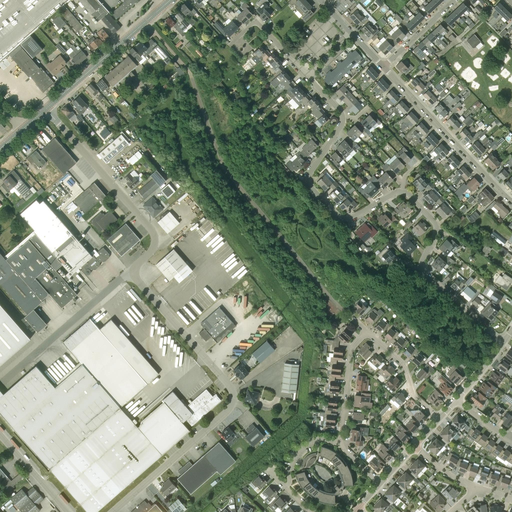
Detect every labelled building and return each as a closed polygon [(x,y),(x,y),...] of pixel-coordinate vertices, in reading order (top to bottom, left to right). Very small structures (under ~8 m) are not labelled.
[(101,19),(114,33),(120,28),(108,13),(96,0),(78,0),(91,15),(95,11),(102,18),(101,19)] [(123,0),(125,2),(111,13),(116,19),(138,0),(123,0)] [(194,0),(197,2),(195,4),(199,9),(204,4),(201,2),(203,0),(194,0)] [(290,0),(288,2),(292,6),(294,4),(296,7),(295,8),(297,10),(307,2),(305,0),(290,0)] [(432,0),(428,4),(433,9),(438,5),(432,0)] [(264,2),(257,9),(262,14),(264,13),(264,12),(266,14),(265,14),(268,17),(273,12),(269,8),(269,7),(264,2)] [(307,2),(297,10),(302,16),(301,16),(305,21),(313,13),(309,9),(312,7),(307,2)] [(245,3),(241,7),(244,10),(241,12),(248,19),(253,15),(252,14),(248,10),(250,8),(245,3)] [(463,3),(459,7),(464,12),(466,10),(469,13),(470,12),(471,11),(463,3)] [(494,12),(492,15),(494,17),(496,14),(498,12),(503,7),(499,3),(494,8),(496,10),(494,12)] [(184,4),(179,8),(181,10),(180,11),(179,12),(184,17),(186,15),(189,13),(191,15),(192,16),(194,15),(191,11),(184,4)] [(423,4),(421,6),(428,14),(433,9),(428,4),(425,7),(423,4)] [(352,14),(349,16),(353,21),(362,13),(356,6),(350,11),(350,12),(351,11),(353,13),(352,14)] [(477,6),(474,9),(480,16),(483,12),(481,10),(477,6)] [(459,7),(454,12),(459,17),(459,16),(461,15),(464,12),(459,7)] [(503,7),(498,12),(499,12),(503,17),(508,12),(503,7)] [(77,32),(83,27),(67,9),(61,14),(77,32)] [(417,14),(415,17),(419,22),(424,17),(417,10),(415,12),(417,14)] [(227,12),(225,14),(229,19),(231,21),(231,20),(234,18),(229,13),(227,11),(227,12)] [(232,11),(229,13),(234,18),(236,16),(237,17),(242,22),(243,24),(248,19),(241,12),(239,14),(238,14),(236,12),(234,13),(232,11)] [(179,12),(175,16),(179,20),(175,23),(183,32),(186,29),(186,28),(189,26),(183,19),(185,18),(184,17),(179,12)] [(454,12),(449,16),(454,22),(454,21),(459,17),(454,12)] [(511,16),(508,12),(503,17),(508,21),(511,16)] [(362,13),(353,21),(357,25),(361,21),(363,23),(367,19),(362,13)] [(395,15),(393,16),(397,21),(400,23),(402,21),(396,14),(395,15)] [(59,15),(58,16),(53,20),(53,21),(59,28),(60,30),(66,24),(59,15)] [(410,17),(408,19),(410,21),(415,26),(419,22),(415,17),(413,15),(410,17)] [(449,16),(444,21),(452,29),(454,27),(454,26),(451,24),(454,22),(449,16)] [(170,17),(165,21),(171,28),(173,26),(180,34),(183,37),(186,34),(184,33),(183,32),(175,23),(170,17)] [(315,24),(328,29),(329,27),(330,27),(331,23),(318,17),(315,24)] [(229,19),(225,22),(227,25),(233,33),(239,28),(237,26),(231,20),(231,21),(229,19)] [(365,25),(361,29),(365,33),(372,27),(373,25),(367,19),(363,23),(365,25)] [(217,21),(214,24),(223,34),(225,32),(227,34),(229,37),(233,33),(227,25),(223,28),(217,21)] [(410,21),(405,26),(410,31),(415,26),(410,21)] [(505,23),(499,29),(501,31),(507,25),(505,23)] [(440,24),(436,29),(441,34),(443,32),(445,34),(446,35),(448,32),(440,24)] [(372,27),(365,33),(368,37),(372,34),(375,36),(376,35),(379,31),(377,29),(377,27),(375,25),(373,25),(372,27)] [(399,29),(395,32),(401,39),(405,35),(403,32),(402,31),(404,30),(405,31),(405,30),(400,25),(397,27),(399,29)] [(436,29),(431,33),(436,38),(438,40),(444,47),(445,48),(447,46),(446,45),(441,40),(440,39),(443,36),(441,34),(436,29)] [(100,31),(97,34),(104,42),(104,41),(105,42),(107,40),(107,39),(109,37),(103,30),(101,32),(100,31)] [(389,34),(387,36),(391,41),(393,39),(397,43),(401,39),(395,32),(391,36),(389,34)] [(431,33),(427,37),(432,43),(436,38),(431,33)] [(470,38),(466,41),(471,46),(471,48),(472,48),(473,49),(474,48),(476,48),(476,46),(480,42),(481,42),(478,39),(474,34),(470,38)] [(33,58),(43,50),(31,36),(21,44),(33,58)] [(386,40),(382,44),(389,51),(393,47),(389,43),(391,41),(387,36),(385,39),(386,40)] [(95,40),(93,37),(88,41),(90,44),(95,49),(103,43),(99,39),(97,38),(95,40)] [(427,37),(422,42),(427,47),(429,49),(431,52),(433,50),(431,47),(429,45),(432,43),(427,37)] [(167,57),(154,42),(152,39),(145,46),(140,41),(134,46),(144,57),(145,58),(154,50),(163,60),(167,57)] [(438,40),(435,42),(439,46),(438,46),(442,50),(445,48),(444,47),(438,40)] [(422,42),(417,46),(422,52),(427,47),(422,42)] [(63,55),(67,52),(59,43),(56,46),(63,55)] [(382,44),(378,48),(383,53),(385,55),(389,51),(382,44)] [(40,68),(22,48),(19,45),(9,54),(29,77),(30,76),(43,91),(54,82),(41,67),(40,68)] [(70,47),(73,51),(82,61),(87,56),(80,48),(78,50),(73,45),(70,47)] [(261,46),(254,53),(259,58),(260,56),(262,59),(269,53),(266,50),(265,51),(264,50),(261,46)] [(417,46),(413,51),(421,60),(426,56),(422,52),(417,46)] [(139,55),(132,48),(131,49),(129,50),(128,51),(139,62),(143,59),(139,55)] [(77,65),(82,61),(73,51),(69,55),(77,65)] [(355,51),(351,54),(353,56),(352,57),(357,63),(360,60),(361,61),(363,59),(362,58),(355,51)] [(269,53),(262,59),(266,63),(268,62),(271,64),(277,58),(275,56),(273,53),(271,55),(269,53)] [(349,57),(344,60),(350,66),(352,64),(353,66),(357,63),(352,57),(353,56),(351,54),(350,53),(347,55),(349,57)] [(501,58),(505,63),(511,58),(506,53),(501,58)] [(55,75),(60,70),(59,69),(67,63),(60,55),(51,64),(51,65),(48,67),(55,75)] [(113,86),(137,65),(129,56),(105,77),(113,86)] [(277,58),(271,64),(273,67),(271,69),(275,73),(282,67),(280,65),(282,63),(279,60),(277,58)] [(339,63),(337,65),(338,66),(340,68),(341,67),(346,72),(349,69),(348,68),(350,66),(344,60),(340,64),(339,63)] [(401,61),(396,66),(404,76),(413,67),(410,64),(408,66),(407,67),(401,61)] [(338,66),(334,70),(339,75),(341,73),(343,75),(346,72),(341,67),(340,68),(338,66)] [(277,77),(273,80),(277,85),(280,83),(281,82),(288,76),(285,72),(283,71),(284,69),(282,67),(275,73),(274,75),(275,75),(276,74),(278,76),(277,77)] [(370,67),(365,72),(369,76),(374,71),(370,67)] [(326,74),(326,75),(328,76),(330,78),(331,77),(336,82),(339,79),(337,77),(339,75),(334,70),(330,74),(329,72),(326,74)] [(374,71),(369,76),(373,80),(378,75),(374,71)] [(148,92),(157,84),(148,74),(145,77),(152,84),(146,89),(148,92)] [(416,77),(411,83),(415,87),(425,78),(427,76),(425,74),(421,78),(420,77),(418,79),(416,77)] [(281,82),(280,83),(280,84),(284,88),(286,90),(294,83),(291,81),(292,80),(288,76),(281,82)] [(328,76),(324,80),(330,87),(331,87),(336,82),(331,77),(330,78),(328,76)] [(381,78),(376,83),(380,87),(385,83),(381,78)] [(425,78),(415,87),(419,92),(420,92),(425,86),(423,85),(425,83),(424,82),(426,80),(425,78)] [(105,93),(107,91),(106,90),(109,88),(107,86),(102,79),(97,84),(105,93)] [(343,85),(335,93),(338,96),(339,97),(342,95),(343,96),(348,91),(345,87),(346,86),(348,84),(347,82),(344,85),(343,86),(343,85)] [(294,83),(286,90),(288,93),(289,93),(287,94),(292,99),(293,98),(295,96),(301,90),(300,89),(298,87),(297,85),(296,86),(294,83)] [(378,89),(375,92),(377,94),(380,91),(381,93),(382,93),(389,87),(385,83),(380,87),(378,89)] [(99,92),(91,84),(90,84),(89,85),(89,86),(87,87),(95,96),(99,92)] [(423,95),(427,100),(441,87),(441,86),(439,84),(434,88),(430,92),(428,90),(423,95)] [(441,87),(427,100),(431,105),(437,99),(435,97),(444,89),(443,89),(441,87)] [(293,98),(292,99),(299,106),(302,102),(309,96),(307,94),(306,95),(304,93),(301,90),(295,96),(293,98)] [(391,90),(386,95),(390,100),(395,95),(391,90)] [(339,97),(338,98),(340,100),(341,99),(342,100),(345,103),(351,97),(350,96),(351,94),(348,91),(343,96),(342,95),(339,97)] [(385,104),(382,106),(384,108),(390,103),(392,106),(394,104),(399,99),(395,95),(390,100),(388,101),(385,104)] [(440,103),(435,108),(439,113),(453,100),(453,99),(449,95),(445,98),(440,103)] [(126,104),(124,101),(125,101),(121,96),(117,100),(120,104),(122,103),(124,106),(126,104)] [(309,96),(302,102),(307,107),(309,105),(311,108),(318,102),(316,100),(313,97),(311,99),(309,96)] [(85,109),(88,107),(79,97),(73,103),(79,110),(83,107),(85,109)] [(351,97),(345,103),(348,106),(349,107),(348,109),(349,111),(351,109),(353,107),(352,106),(358,101),(355,98),(353,99),(351,97)] [(453,100),(439,113),(443,117),(449,112),(449,111),(451,110),(453,112),(456,108),(459,106),(461,104),(459,102),(452,108),(450,107),(455,102),(453,100)] [(353,107),(351,109),(352,110),(355,114),(363,106),(361,105),(358,101),(352,106),(353,107)] [(389,116),(389,117),(389,118),(390,119),(391,118),(396,114),(398,112),(400,110),(405,105),(401,101),(394,108),(396,110),(393,112),(393,113),(389,116)] [(318,102),(311,108),(314,111),(312,112),(316,117),(318,115),(323,111),(321,108),(322,107),(319,104),(320,103),(318,102)] [(405,105),(400,110),(402,112),(404,114),(409,109),(405,105)] [(72,112),(66,106),(62,110),(67,116),(69,119),(75,115),(72,112)] [(256,108),(251,112),(255,116),(260,113),(256,108)] [(318,115),(316,117),(318,119),(317,120),(322,125),(329,119),(326,116),(324,114),(325,113),(323,111),(318,115)] [(405,117),(403,119),(407,123),(414,116),(411,112),(405,117)] [(455,114),(447,121),(451,126),(459,118),(455,114)] [(369,115),(365,119),(373,127),(377,123),(379,125),(381,123),(376,118),(374,120),(370,115),(369,115)] [(407,123),(405,125),(407,127),(409,125),(410,127),(413,125),(419,120),(414,116),(407,123)] [(459,118),(451,126),(455,130),(461,125),(463,123),(463,122),(465,124),(471,119),(470,118),(468,116),(465,119),(462,122),(459,118)] [(365,119),(361,123),(365,128),(363,130),(368,135),(369,136),(371,134),(370,133),(370,132),(368,131),(373,127),(365,119)] [(421,123),(415,128),(419,132),(424,127),(421,123)] [(465,128),(459,134),(463,138),(474,128),(472,126),(472,125),(467,130),(465,128)] [(355,126),(351,130),(358,137),(359,136),(361,137),(363,137),(364,136),(366,137),(368,135),(363,130),(361,132),(355,126)] [(417,133),(415,135),(417,137),(419,135),(420,137),(421,137),(423,136),(429,131),(424,127),(419,132),(417,133)] [(104,139),(111,133),(107,128),(100,134),(104,139)] [(474,128),(463,138),(467,143),(469,141),(473,137),(475,139),(480,134),(478,132),(475,134),(473,133),(476,130),(474,128)] [(477,141),(471,146),(475,151),(488,139),(486,137),(484,138),(481,141),(479,139),(484,134),(487,131),(486,129),(483,131),(482,132),(480,134),(475,139),(477,141)] [(351,130),(346,133),(354,141),(358,137),(351,130)] [(431,133),(425,138),(429,142),(435,138),(431,133)] [(107,163),(130,143),(122,134),(99,154),(107,163)] [(311,139),(306,144),(312,150),(318,145),(317,145),(316,143),(318,141),(312,135),(309,137),(311,139)] [(45,155),(49,160),(63,175),(77,163),(55,138),(41,150),(42,152),(45,155)] [(435,138),(429,142),(433,147),(439,142),(435,138)] [(488,139),(475,151),(479,155),(487,148),(487,147),(485,145),(488,143),(490,141),(488,139)] [(345,141),(341,144),(348,152),(350,154),(353,150),(354,151),(357,149),(352,143),(349,145),(345,141)] [(354,141),(352,143),(357,149),(358,150),(360,148),(359,147),(356,144),(354,141)] [(303,149),(300,152),(306,158),(309,155),(308,154),(310,153),(312,150),(306,144),(301,148),(303,149)] [(341,144),(336,148),(338,150),(341,153),(338,155),(343,160),(344,161),(346,159),(346,158),(350,154),(348,152),(341,144)] [(435,149),(434,151),(437,155),(445,148),(441,144),(435,149)] [(404,152),(399,156),(402,159),(406,163),(411,159),(406,154),(409,152),(404,147),(401,149),(404,152)] [(40,167),(49,160),(41,150),(39,148),(26,159),(31,164),(34,162),(39,168),(39,167),(40,168),(40,167)] [(435,157),(436,159),(437,159),(438,158),(439,157),(441,158),(441,159),(443,157),(449,152),(445,148),(437,155),(435,157)] [(140,149),(128,160),(133,165),(145,154),(140,149)] [(297,157),(295,160),(301,166),(303,164),(303,165),(306,162),(304,160),(306,158),(300,152),(300,151),(296,155),(297,157)] [(335,152),(331,156),(333,159),(335,161),(333,163),(338,168),(340,166),(345,162),(344,161),(343,160),(338,155),(335,152)] [(397,158),(393,162),(400,169),(404,166),(400,161),(402,159),(399,156),(397,153),(395,155),(397,158)] [(489,156),(484,160),(488,165),(496,158),(491,153),(488,155),(489,156)] [(452,155),(447,160),(451,164),(456,159),(452,155)] [(496,158),(488,165),(493,170),(495,167),(496,168),(501,163),(496,158)] [(429,165),(434,168),(437,162),(431,159),(429,165)] [(449,165),(446,168),(448,170),(451,168),(452,169),(454,168),(455,168),(460,163),(456,159),(451,164),(449,165)] [(290,160),(285,165),(292,171),(294,169),(296,171),(299,168),(301,166),(295,160),(292,162),(290,160)] [(385,164),(384,165),(389,171),(391,169),(396,173),(400,169),(393,162),(388,166),(386,163),(385,164)] [(386,172),(381,176),(389,183),(393,179),(387,173),(389,171),(384,165),(382,168),(386,172)] [(457,175),(452,180),(454,182),(466,170),(462,166),(457,171),(458,172),(456,174),(457,175)] [(504,169),(497,175),(502,180),(511,171),(511,170),(510,168),(506,171),(504,169)] [(26,201),(33,194),(34,194),(27,187),(20,178),(14,170),(8,175),(9,177),(3,182),(5,183),(2,186),(8,192),(14,187),(26,201)] [(139,192),(145,199),(160,186),(166,181),(157,170),(151,175),(154,179),(139,192)] [(322,177),(317,182),(321,186),(328,179),(324,175),(327,172),(325,170),(320,175),(322,177)] [(466,170),(454,182),(456,184),(461,179),(462,181),(465,179),(465,180),(470,175),(466,170)] [(418,178),(413,183),(417,187),(424,180),(421,175),(423,173),(422,173),(421,171),(415,176),(418,178)] [(133,178),(130,174),(125,178),(128,182),(127,183),(132,189),(139,182),(135,177),(133,178)] [(373,175),(371,178),(376,183),(378,181),(384,187),(389,183),(381,176),(377,180),(373,175)] [(328,179),(321,186),(325,190),(329,186),(332,188),(337,183),(336,183),(335,181),(331,177),(328,179)] [(371,178),(365,184),(367,186),(374,194),(378,190),(374,185),(376,183),(371,178)] [(458,189),(453,193),(458,198),(461,194),(468,188),(471,192),(472,191),(479,184),(480,183),(477,181),(474,178),(467,185),(466,186),(464,184),(458,189)] [(424,180),(417,187),(421,191),(425,187),(427,189),(433,184),(431,182),(428,184),(424,180)] [(105,195),(94,182),(73,200),(85,213),(105,195)] [(334,190),(329,195),(333,199),(341,192),(337,188),(339,185),(337,183),(332,188),(334,190)] [(168,198),(176,192),(169,184),(161,191),(168,198)] [(429,191),(423,197),(427,201),(435,194),(431,190),(434,187),(435,186),(433,184),(427,189),(429,191)] [(360,188),(358,190),(363,195),(365,193),(369,197),(370,198),(374,194),(367,186),(363,190),(360,188)] [(479,199),(477,202),(479,204),(480,202),(490,193),(488,191),(485,189),(477,197),(479,199)] [(341,192),(333,199),(337,203),(342,199),(344,201),(347,198),(349,196),(347,194),(344,196),(341,192)] [(490,193),(480,202),(483,205),(485,206),(488,203),(494,198),(491,195),(490,193)] [(435,194),(427,201),(431,205),(436,201),(438,203),(443,198),(441,196),(439,198),(435,194)] [(154,217),(163,209),(153,198),(144,206),(154,217)] [(193,211),(199,206),(191,198),(185,203),(193,211)] [(344,201),(339,205),(343,210),(346,207),(348,205),(350,208),(352,210),(357,205),(355,203),(353,201),(351,203),(347,198),(344,201)] [(440,206),(435,210),(439,214),(447,207),(449,205),(443,198),(438,203),(440,206)] [(41,203),(41,204),(37,200),(21,214),(35,230),(4,257),(6,259),(9,257),(36,234),(52,252),(73,234),(44,201),(41,203)] [(487,207),(485,209),(487,212),(490,210),(491,208),(493,206),(498,211),(497,213),(502,218),(508,211),(502,206),(500,204),(497,202),(496,203),(494,201),(487,207)] [(398,206),(395,210),(402,217),(404,215),(405,216),(408,214),(407,213),(410,209),(403,202),(399,207),(398,206)] [(447,207),(439,214),(443,218),(448,214),(450,216),(455,211),(453,209),(451,211),(447,207)] [(118,219),(110,210),(103,216),(100,212),(90,221),(99,232),(103,229),(104,231),(118,219)] [(168,234),(180,223),(170,212),(158,222),(168,234)] [(469,217),(468,218),(471,224),(478,217),(474,213),(469,217)] [(381,215),(377,219),(385,228),(392,221),(393,221),(393,220),(394,221),(396,223),(398,221),(393,216),(392,215),(389,218),(385,214),(382,217),(381,215)] [(403,226),(406,229),(412,224),(409,220),(406,223),(403,226)] [(420,222),(413,228),(417,232),(418,231),(421,235),(425,231),(425,232),(428,228),(424,224),(423,225),(421,224),(420,222)] [(121,256),(140,240),(126,223),(107,239),(121,256)] [(365,223),(355,232),(365,242),(370,237),(371,238),(378,232),(371,225),(369,228),(365,223)] [(234,277),(245,267),(230,249),(231,248),(221,236),(217,240),(214,237),(218,233),(216,231),(204,241),(209,247),(209,246),(225,264),(223,266),(230,275),(232,274),(234,277)] [(493,232),(490,236),(502,246),(506,242),(493,232)] [(403,243),(399,246),(407,254),(415,247),(413,245),(412,243),(410,241),(413,238),(408,233),(400,240),(403,243)] [(24,317),(38,333),(47,324),(34,309),(42,301),(42,300),(49,294),(62,308),(77,295),(65,281),(69,278),(66,275),(62,278),(56,270),(62,264),(52,252),(36,234),(9,257),(22,272),(4,289),(27,315),(24,317)] [(62,264),(71,274),(81,267),(92,256),(73,234),(52,252),(62,264)] [(447,240),(443,244),(451,251),(453,253),(457,249),(459,246),(458,246),(457,244),(454,242),(451,239),(450,240),(451,241),(450,242),(449,242),(447,240)] [(362,243),(360,246),(368,253),(372,249),(370,247),(366,247),(362,243)] [(443,244),(439,248),(447,255),(451,251),(443,244)] [(486,245),(481,251),(485,253),(483,255),(487,258),(488,255),(487,255),(491,249),(486,245)] [(93,255),(92,256),(81,267),(83,269),(84,268),(85,269),(85,271),(84,272),(85,273),(86,274),(87,275),(89,275),(90,274),(91,272),(91,271),(92,269),(95,270),(99,266),(100,263),(102,261),(105,261),(109,257),(109,254),(103,247),(97,252),(100,255),(96,258),(93,255)] [(380,252),(377,255),(380,259),(383,257),(388,262),(389,263),(396,257),(389,249),(388,250),(387,249),(385,247),(380,252)] [(501,247),(499,251),(505,256),(506,255),(508,252),(501,247)] [(156,265),(169,281),(174,276),(179,282),(193,271),(187,265),(174,249),(156,265)] [(0,283),(4,288),(22,272),(9,257),(6,259),(4,257),(0,252),(0,283)] [(439,256),(435,261),(442,267),(445,270),(451,263),(446,258),(445,258),(444,261),(439,256)] [(435,261),(431,265),(439,272),(442,267),(435,261)] [(503,278),(498,285),(506,290),(511,281),(511,278),(504,273),(502,277),(503,278)] [(466,281),(465,283),(468,285),(473,279),(470,277),(466,281)] [(457,278),(450,286),(455,289),(459,285),(461,287),(465,283),(466,281),(464,279),(463,279),(462,281),(457,278)] [(490,289),(486,294),(490,297),(498,303),(502,297),(497,293),(498,290),(496,288),(493,286),(491,284),(491,285),(489,288),(490,289)] [(217,285),(212,290),(218,296),(222,292),(217,285)] [(467,286),(460,294),(468,301),(476,293),(472,290),(471,291),(468,289),(469,288),(467,286)] [(206,291),(203,293),(213,303),(218,298),(208,288),(206,291)] [(362,304),(359,301),(355,306),(358,309),(356,311),(361,315),(363,312),(365,315),(371,308),(367,304),(365,306),(362,304)] [(193,302),(185,309),(194,318),(202,311),(193,302)] [(0,364),(30,338),(0,303),(0,364)] [(487,304),(484,307),(486,309),(494,316),(498,312),(495,309),(497,307),(492,303),(491,304),(490,305),(489,306),(487,304)] [(219,308),(201,324),(205,328),(211,336),(214,339),(232,322),(219,308)] [(377,311),(375,309),(373,309),(371,311),(372,312),(365,319),(370,324),(372,321),(375,323),(380,317),(384,313),(380,309),(377,311)] [(486,309),(482,314),(490,320),(494,316),(486,309)] [(112,424),(125,412),(120,407),(159,374),(111,319),(100,329),(90,318),(63,342),(81,363),(69,374),(112,424)] [(384,323),(381,321),(375,328),(379,332),(382,329),(384,331),(390,325),(386,321),(384,323)] [(232,322),(214,339),(217,343),(236,326),(232,322)] [(350,329),(346,325),(344,328),(344,329),(341,332),(348,339),(349,338),(352,335),(348,331),(350,329)] [(205,328),(199,333),(206,341),(211,336),(205,328)] [(393,331),(391,329),(384,336),(389,340),(391,338),(394,340),(399,334),(395,330),(393,331)] [(348,340),(348,339),(341,332),(339,331),(337,332),(337,334),(338,334),(335,336),(335,338),(333,340),(325,339),(325,344),(332,345),(338,346),(339,342),(341,340),(345,343),(347,340),(348,340)] [(403,340),(400,337),(394,345),(398,349),(401,346),(403,348),(409,342),(404,338),(403,340)] [(260,363),(275,350),(267,341),(252,354),(260,363)] [(366,359),(372,352),(368,349),(370,347),(366,343),(360,350),(362,352),(360,354),(366,359)] [(338,346),(332,345),(332,350),(334,350),(333,352),(333,354),(342,355),(343,353),(342,353),(343,349),(338,349),(338,346)] [(412,348),(409,346),(403,353),(408,357),(410,355),(412,357),(418,350),(414,347),(412,348)] [(230,357),(234,353),(229,348),(225,352),(230,357)] [(342,356),(342,355),(333,354),(333,355),(333,357),(331,357),(330,362),(336,362),(336,360),(342,360),(342,356)] [(377,357),(374,354),(369,361),(372,363),(370,365),(375,370),(382,362),(384,359),(379,355),(377,357)] [(422,357),(419,354),(412,361),(417,366),(419,363),(422,365),(430,356),(428,355),(426,357),(423,355),(422,357)] [(511,364),(506,360),(504,362),(503,361),(501,363),(500,363),(497,367),(505,373),(511,364)] [(336,365),(336,362),(330,362),(330,366),(328,366),(327,370),(331,371),(340,372),(341,370),(341,366),(336,365)] [(247,369),(241,363),(238,366),(237,366),(236,367),(236,368),(233,370),(236,374),(236,375),(237,376),(238,376),(241,380),(249,373),(246,369),(247,369)] [(281,391),(296,393),(299,365),(284,363),(281,391)] [(435,369),(428,363),(423,369),(416,376),(421,380),(423,377),(426,380),(435,369)] [(395,370),(391,366),(392,366),(390,364),(387,367),(384,365),(378,372),(384,377),(387,374),(389,376),(395,370)] [(452,368),(449,371),(452,374),(449,377),(457,385),(463,378),(461,376),(463,374),(453,365),(451,367),(452,368)] [(112,424),(69,374),(54,387),(36,366),(7,391),(0,396),(0,412),(49,469),(54,474),(112,424)] [(340,373),(340,372),(331,371),(327,370),(327,374),(329,374),(328,379),(334,379),(335,377),(340,377),(340,373)] [(504,376),(497,371),(495,373),(493,372),(491,374),(492,375),(489,378),(498,384),(504,376)] [(447,396),(453,389),(449,386),(451,383),(441,375),(437,379),(442,383),(438,388),(447,396)] [(367,390),(368,386),(369,379),(366,379),(366,377),(365,377),(365,376),(358,376),(356,389),(367,390)] [(399,380),(396,377),(394,379),(392,377),(383,386),(391,394),(401,384),(398,381),(399,380)] [(328,379),(328,383),(327,387),(339,388),(339,387),(339,383),(334,382),(334,379),(328,379)] [(496,387),(489,382),(486,385),(484,383),(480,389),(489,396),(496,387)] [(338,390),(339,388),(327,387),(326,392),(327,392),(326,396),(332,396),(333,393),(338,394),(338,390)] [(186,420),(192,426),(221,400),(217,396),(216,396),(215,395),(213,396),(206,389),(186,407),(193,414),(186,420)] [(437,407),(442,401),(439,398),(442,395),(436,390),(427,399),(437,407)] [(162,400),(183,423),(186,420),(193,414),(186,407),(173,391),(162,400)] [(255,404),(257,400),(256,400),(258,394),(248,391),(245,400),(251,402),(251,403),(255,404)] [(403,396),(404,395),(401,392),(399,395),(396,393),(391,399),(394,402),(395,400),(395,401),(394,402),(398,406),(399,404),(400,405),(404,400),(405,398),(403,396)] [(477,395),(475,393),(470,399),(479,407),(486,398),(479,392),(477,395)] [(369,403),(370,394),(361,393),(361,396),(355,396),(354,402),(355,402),(355,406),(371,408),(372,403),(369,403)] [(332,399),(332,396),(326,396),(326,400),(328,401),(328,403),(328,404),(337,405),(337,404),(337,400),(332,399)] [(138,427),(162,455),(190,431),(164,402),(141,422),(142,423),(138,427)] [(380,412),(383,415),(390,406),(387,403),(380,412)] [(337,407),(337,405),(328,404),(327,406),(327,407),(325,408),(325,412),(325,413),(330,413),(331,410),(336,411),(336,407),(337,407)] [(497,420),(502,413),(505,410),(497,404),(492,411),(494,413),(492,415),(497,420)] [(404,411),(410,416),(411,417),(413,415),(406,408),(404,411)] [(422,423),(427,418),(421,411),(418,409),(416,412),(416,413),(414,416),(422,423)] [(96,511),(162,455),(138,427),(125,412),(112,424),(54,474),(87,511),(96,511)] [(326,421),(335,422),(335,421),(335,417),(330,416),(330,413),(325,413),(325,412),(320,412),(319,415),(323,417),(323,421),(326,421)] [(364,420),(364,413),(353,412),(352,418),(354,418),(353,423),(362,424),(362,419),(364,420)] [(507,427),(511,420),(511,416),(506,412),(502,419),(504,421),(502,423),(507,427)] [(454,427),(459,431),(461,429),(459,427),(464,422),(458,417),(459,416),(457,415),(453,419),(454,420),(452,421),(456,425),(454,427)] [(416,422),(411,417),(410,416),(407,418),(410,421),(405,426),(413,433),(415,432),(416,432),(416,430),(418,428),(414,424),(416,422)] [(326,421),(323,421),(321,421),(321,425),(323,425),(323,429),(329,430),(329,427),(334,428),(335,424),(335,422),(326,421)] [(252,424),(246,430),(249,434),(256,428),(252,424)] [(409,433),(401,425),(399,424),(398,425),(400,426),(398,428),(400,430),(396,434),(405,443),(409,437),(407,435),(409,433)] [(459,431),(454,427),(452,429),(448,426),(447,427),(446,426),(443,429),(451,436),(453,438),(459,431)] [(229,442),(233,438),(231,435),(233,432),(228,427),(221,433),(229,442)] [(256,427),(256,428),(249,434),(245,437),(253,446),(264,437),(256,427)] [(351,434),(361,436),(361,431),(364,431),(365,427),(357,427),(357,430),(351,429),(351,434)] [(447,441),(451,436),(443,429),(441,432),(442,433),(440,435),(444,438),(442,440),(447,444),(449,442),(447,441)] [(471,429),(468,433),(467,434),(466,435),(474,441),(479,434),(480,432),(476,429),(474,431),(471,429)] [(360,440),(361,436),(351,434),(350,440),(355,440),(355,445),(363,445),(363,441),(360,440)] [(481,446),(486,439),(488,437),(483,434),(481,436),(479,434),(474,441),(481,446)] [(398,450),(401,447),(397,444),(399,441),(394,437),(389,442),(390,443),(388,445),(395,451),(397,449),(398,450)] [(447,444),(442,440),(440,442),(436,439),(435,440),(434,440),(432,443),(439,450),(443,445),(445,447),(447,444)] [(489,451),(494,445),(495,443),(490,439),(489,441),(486,439),(481,446),(489,451)] [(236,461),(219,442),(192,465),(189,461),(178,471),(181,475),(177,478),(191,494),(217,471),(220,474),(236,461)] [(435,454),(439,450),(432,443),(429,446),(430,446),(428,448),(435,454)] [(387,462),(392,457),(389,454),(391,452),(387,448),(383,444),(380,448),(382,450),(378,454),(387,462)] [(497,456),(502,449),(503,448),(498,445),(496,447),(494,445),(489,451),(496,457),(497,456)] [(326,458),(330,450),(330,449),(328,448),(325,447),(322,446),(320,453),(318,453),(318,456),(319,457),(320,456),(320,457),(323,458),(324,457),(326,458)] [(505,460),(510,453),(506,449),(504,451),(502,449),(497,456),(504,461),(505,460)] [(332,462),(338,454),(336,453),(334,452),(332,451),(330,450),(326,458),(327,459),(331,461),(332,462)] [(458,460),(457,460),(453,457),(454,455),(450,452),(447,456),(445,458),(450,461),(447,465),(453,468),(455,465),(458,460)] [(304,468),(304,466),(305,464),(305,462),(306,461),(308,459),(309,458),(311,457),(312,456),(314,456),(316,456),(316,453),(314,453),(311,454),(309,455),(307,456),(306,457),(304,459),(303,461),(302,463),(301,466),(301,468),(304,468)] [(336,466),(344,460),(341,457),(338,454),(332,462),(334,463),(336,466)] [(380,464),(383,462),(376,456),(369,463),(378,472),(383,466),(380,464)] [(307,467),(308,467),(310,466),(311,465),(312,464),(313,463),(314,461),(315,460),(315,458),(314,458),(313,458),(311,459),(310,459),(309,461),(308,462),(307,463),(306,465),(306,466),(307,467)] [(467,465),(462,463),(463,460),(458,458),(457,460),(458,460),(455,465),(460,467),(458,471),(464,473),(466,469),(467,465)] [(340,472),(349,468),(346,464),(344,460),(336,466),(339,470),(340,472)] [(413,463),(420,470),(424,466),(418,460),(416,461),(415,460),(413,463)] [(420,470),(413,463),(410,466),(411,467),(410,468),(413,472),(411,474),(416,478),(418,476),(416,474),(420,470)] [(478,469),(472,467),(473,464),(468,463),(467,465),(466,469),(470,471),(469,475),(475,477),(476,473),(478,469)] [(488,473),(488,472),(483,471),(484,469),(478,467),(478,469),(476,473),(481,475),(479,479),(485,481),(487,477),(488,473)] [(13,486),(24,476),(21,472),(11,481),(0,468),(0,480),(3,477),(5,479),(0,483),(0,484),(7,493),(14,487),(13,486)] [(342,478),(351,476),(350,472),(349,468),(340,472),(340,473),(342,477),(342,478)] [(298,482),(307,478),(306,475),(304,472),(306,471),(305,470),(301,470),(302,472),(295,474),(296,477),(297,479),(298,481),(298,482)] [(499,476),(493,474),(494,472),(489,470),(488,472),(488,473),(487,477),(491,479),(490,483),(496,485),(497,481),(499,476)] [(416,478),(411,474),(409,476),(406,473),(404,474),(403,473),(401,476),(408,483),(412,479),(414,481),(416,478)] [(509,480),(504,478),(505,476),(499,474),(499,476),(497,481),(502,482),(500,486),(506,489),(508,485),(509,480)] [(262,480),(261,479),(259,476),(252,483),(256,487),(257,486),(260,489),(267,482),(263,478),(262,480)] [(343,485),(353,485),(352,481),(352,479),(352,477),(351,476),(342,478),(343,481),(343,485)] [(404,487),(408,483),(401,476),(398,479),(399,480),(398,481),(401,485),(399,487),(404,491),(406,489),(404,487)] [(303,489),(311,483),(310,482),(307,479),(307,478),(298,482),(299,483),(301,486),(303,489)] [(343,485),(342,485),(340,487),(335,484),(336,483),(331,478),(327,482),(332,487),(333,486),(337,490),(334,492),(334,494),(335,494),(336,494),(337,494),(338,493),(339,493),(339,492),(340,493),(342,491),(341,490),(342,489),(343,488),(343,487),(343,486),(343,485)] [(166,496),(176,487),(169,479),(163,484),(164,486),(160,489),(166,496)] [(310,495),(316,488),(312,485),(311,483),(303,489),(307,493),(310,495)] [(270,500),(278,492),(274,488),(272,490),(271,489),(269,487),(270,486),(269,486),(262,493),(266,498),(267,497),(270,500)] [(404,491),(399,487),(397,489),(393,486),(392,487),(391,486),(389,489),(396,496),(398,498),(402,494),(405,497),(407,494),(404,491)] [(452,488),(450,486),(446,489),(442,493),(449,501),(452,497),(453,498),(459,493),(456,489),(455,490),(452,488)] [(20,509),(39,493),(33,487),(26,493),(22,489),(10,499),(20,509)] [(317,500),(322,491),(319,490),(316,488),(310,495),(314,498),(317,500)] [(392,500),(396,496),(389,489),(386,492),(387,493),(385,494),(389,498),(387,500),(392,504),(394,502),(392,500)] [(326,503),(328,493),(326,493),(323,492),(322,491),(317,500),(322,501),(326,503)] [(39,493),(20,509),(21,511),(37,511),(40,510),(36,505),(44,499),(39,493)] [(335,494),(334,494),(330,494),(328,493),(326,503),(328,503),(330,503),(334,503),(335,503),(335,494)] [(437,511),(438,511),(440,510),(444,506),(442,504),(445,501),(439,494),(430,503),(437,511)] [(283,501),(282,500),(282,499),(280,497),(280,496),(273,504),(277,508),(278,507),(281,510),(288,503),(284,499),(283,501)] [(173,511),(178,511),(182,508),(185,507),(178,499),(169,507),(173,511)] [(392,504),(387,500),(385,502),(381,499),(380,500),(379,499),(376,502),(384,509),(386,511),(389,511),(394,507),(392,504)] [(147,503),(144,500),(130,511),(146,511),(152,507),(148,502),(147,503)] [(378,511),(381,511),(384,509),(376,502),(374,505),(375,506),(373,508),(378,511)] [(431,511),(433,511),(423,503),(418,509),(420,511),(418,511),(431,511)] [(477,511),(478,511),(486,511),(486,504),(481,505),(481,503),(477,504),(477,505),(476,506),(476,507),(475,508),(475,507),(473,505),(469,509),(471,511),(477,511)]
